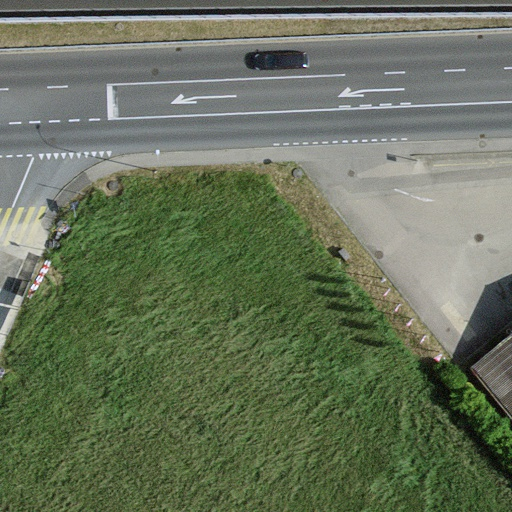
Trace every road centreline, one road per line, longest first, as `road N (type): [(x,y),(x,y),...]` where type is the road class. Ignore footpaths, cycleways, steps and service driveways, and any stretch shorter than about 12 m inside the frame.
road 1 (primary): [(54,104),(511,84)]
road 2 (residential): [(0,236),(54,104)]
